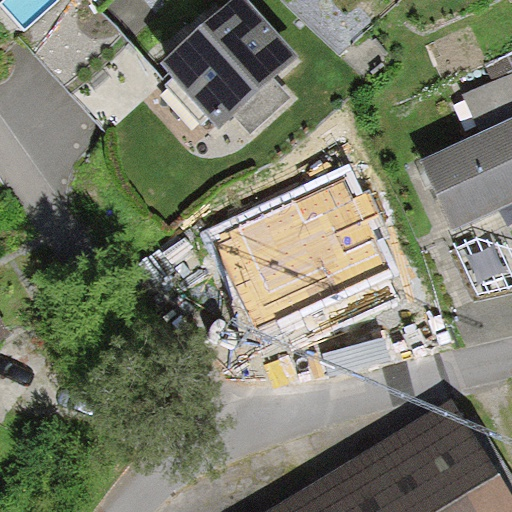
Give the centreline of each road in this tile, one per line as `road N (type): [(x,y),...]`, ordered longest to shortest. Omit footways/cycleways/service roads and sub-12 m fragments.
road 1 (residential): [(196,448),(0,141)]
road 2 (residential): [(511,350),(196,448)]
